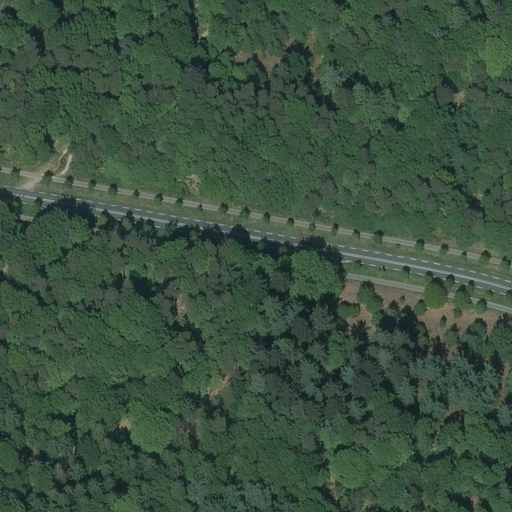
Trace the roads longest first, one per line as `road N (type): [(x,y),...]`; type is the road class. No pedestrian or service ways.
road 1 (primary): [(511,290),(0,193)]
road 2 (track): [(247,0),(0,206)]
